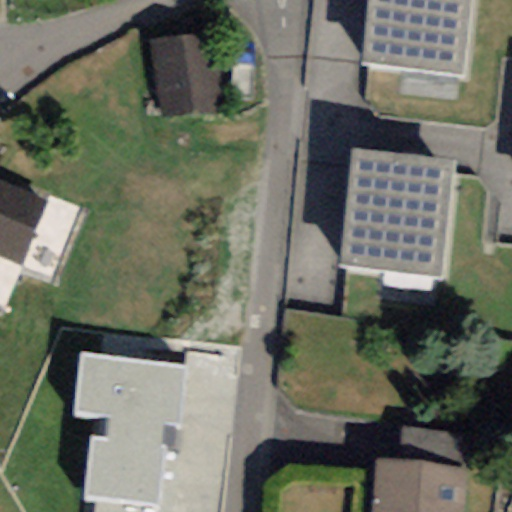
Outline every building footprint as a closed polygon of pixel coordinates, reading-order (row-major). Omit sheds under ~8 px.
[(363,0),(355,75),(465,88),(475,0),(363,0)] [(153,48),(161,126),(227,119),(220,42),(153,48)] [(348,161),(335,278),(445,291),(459,174),(348,161)] [(45,210),(0,192),(0,320),(9,324),(28,274),(20,271),(45,210)] [(199,360),(64,347),(56,438),(73,440),(66,511),(169,511),(175,449),(190,450),(199,360)] [(464,437),(399,432),(396,471),(461,476),(464,437)] [(375,469),(371,511),(458,511),(461,476),(396,471),(375,469)]
